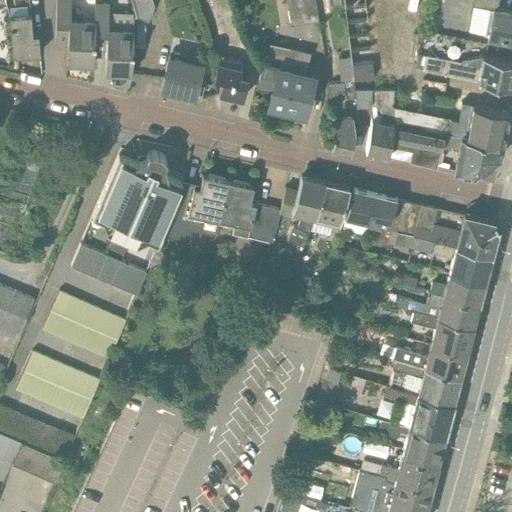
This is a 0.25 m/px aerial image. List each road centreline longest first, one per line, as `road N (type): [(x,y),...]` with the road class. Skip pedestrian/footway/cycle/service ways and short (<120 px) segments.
road 1 (residential): [(511,208),(0,83)]
road 2 (tertiary): [(447,511),(511,275)]
